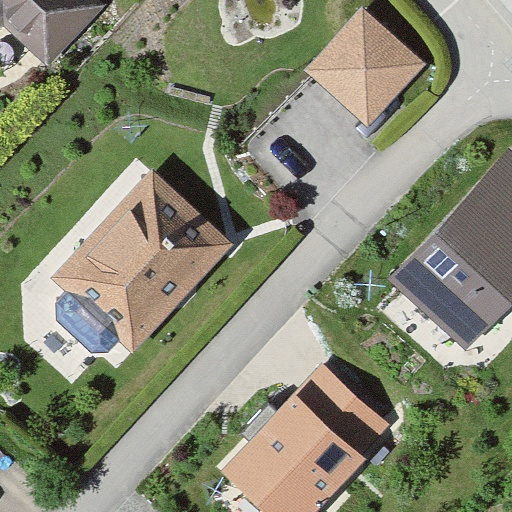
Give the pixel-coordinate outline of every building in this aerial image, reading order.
[(0,0),(0,11),(35,42),(72,0),(0,0)] [(350,11),(294,80),(366,139),(422,70),(350,11)] [(388,283),(464,351),(511,297),(511,154),(507,149),(388,283)] [(44,282),(122,353),(223,243),(145,172),(44,282)] [(208,472),(249,511),(303,511),(353,461),(284,394),(208,472)]
